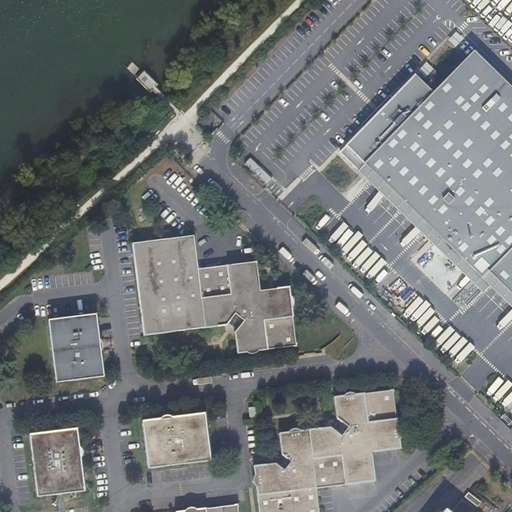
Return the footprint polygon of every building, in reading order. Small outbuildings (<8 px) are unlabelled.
[(511,83),(476,49),(446,80),(435,69),(431,74),(442,84),(435,91),(417,73),(415,74),(416,74),(402,88),(401,89),(402,89),(392,98),(393,99),(386,106),(385,105),(373,118),(374,119),(367,126),(366,125),(341,152),(360,171),(367,163),(484,277),(491,269),(511,289),(511,83)] [(245,163),(267,185),(272,179),(250,158),(245,163)] [(367,163),(360,171),(485,292),(492,285),(511,304),(511,289),(491,269),(484,277),(367,163)] [(399,212),(388,225),(394,230),(405,218),(399,212)] [(194,237),(133,245),(145,337),(229,327),(231,325),(237,329),(236,331),(239,352),(297,344),(289,286),(260,290),(257,263),(199,271),(194,237)] [(392,307),(398,312),(405,305),(400,299),(392,307)] [(98,317),(97,312),(50,317),(57,380),(104,375),(103,364),(101,351),(101,350),(99,348),(98,338),(100,336),(100,335),(98,317)] [(449,338),(454,343),(445,353),(457,364),(471,350),(453,334),(449,338)] [(256,465),(261,511),(321,511),(319,490),(318,487),(376,480),(372,451),(400,447),(392,388),(334,396),(337,418),(340,421),(334,429),(332,426),(281,433),(284,454),(287,457),(280,466),(278,463),(256,465)] [(256,407),(249,408),(250,421),(257,421),(258,420),(256,407)] [(148,466),(210,459),(204,412),(171,416),(169,419),(163,420),(160,417),(143,419),(148,466)] [(503,420),(510,428),(511,425),(511,420),(508,416),(503,420)] [(37,495),(84,489),(81,457),(78,455),(78,449),(80,447),(78,427),(30,433),(37,495)] [(240,511),(239,503),(176,511),(175,511),(240,511)]
